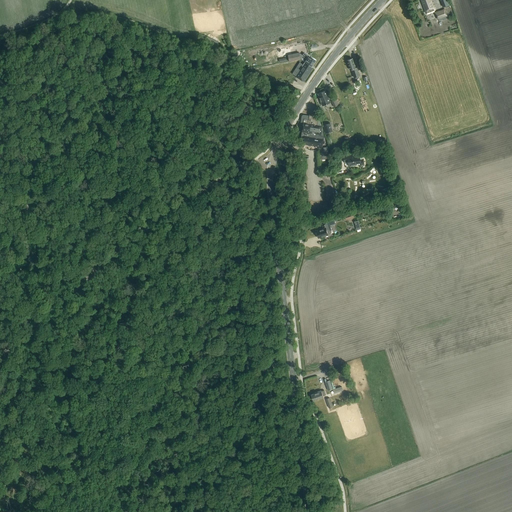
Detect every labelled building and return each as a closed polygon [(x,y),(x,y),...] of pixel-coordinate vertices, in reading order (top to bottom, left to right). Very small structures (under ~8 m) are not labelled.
[(435,10),(434,8),(431,0),(420,0),(425,11),(426,13),(435,10)] [(445,9),(435,12),(438,20),(447,16),(445,9)] [(307,56),(306,58),(299,53),(299,52),(288,55),(289,62),(294,61),(301,59),(305,62),(312,67),(315,61),(307,56)] [(354,78),(359,76),(357,68),(356,68),(353,59),(347,61),(350,70),(352,70),(354,78)] [(303,65),(299,62),(294,70),(298,73),(295,76),(304,82),(312,69),(311,68),(312,67),(305,62),(303,65)] [(323,106),(330,102),(326,91),(319,94),(320,97),(319,98),(323,106)] [(303,125),(303,128),(302,129),(302,130),(302,131),(301,141),(304,142),(303,145),(322,148),(324,134),(322,125),(321,125),(320,120),(318,120),(318,117),(309,115),(303,114),(302,115),(300,124),(301,125),(303,125)] [(330,123),(324,125),(326,133),(332,131),(330,123)] [(329,158),(329,156),(330,155),(328,147),(319,148),(321,160),(326,159),(329,158)] [(355,156),(354,155),(343,156),(344,162),(348,162),(349,166),(360,165),(361,165),(364,165),(364,159),(361,159),(360,155),(355,156)] [(325,228),(316,231),(318,239),(328,236),(328,235),(329,235),(330,234),(331,234),(331,233),(331,232),(332,232),(332,231),(331,230),(330,227),(333,226),(332,225),(336,224),(335,222),(324,225),(325,228)] [(324,390),(321,391),(314,393),(314,394),(311,395),(313,401),(323,397),(323,396),(326,395),(324,390)]
